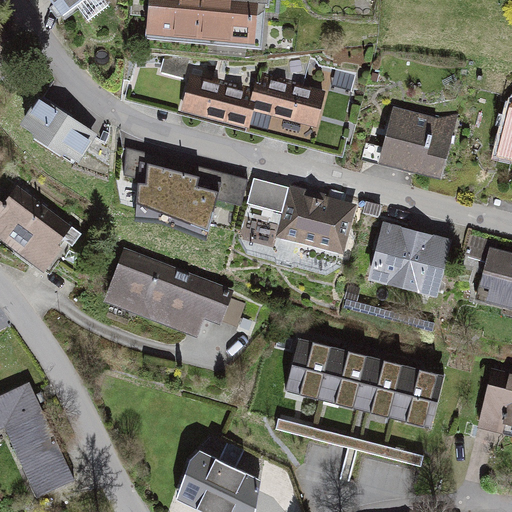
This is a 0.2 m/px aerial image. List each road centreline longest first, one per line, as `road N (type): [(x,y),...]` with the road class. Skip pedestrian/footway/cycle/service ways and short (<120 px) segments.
road 1 (residential): [(511,229),(163,137),(98,103),(57,65),(12,0)]
road 2 (residential): [(130,511),(17,299),(0,283)]
